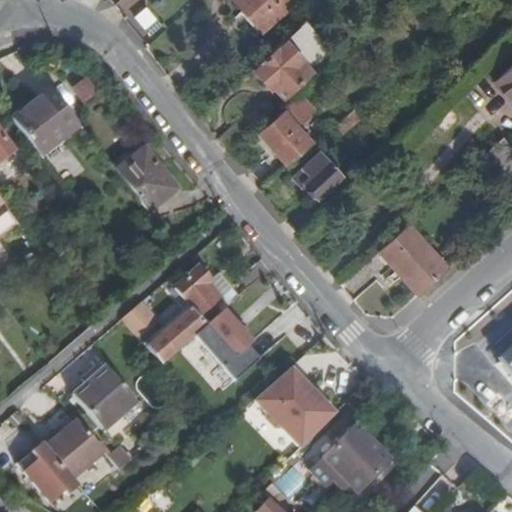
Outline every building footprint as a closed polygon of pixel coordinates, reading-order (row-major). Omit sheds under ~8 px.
[(237,17),(256,38),(293,4),(289,0),(233,0),(243,11),(237,17)] [(328,45),(338,55),(357,39),(347,28),(328,45)] [(284,41),(253,69),(271,90),(274,88),(283,98),(312,72),(284,41)] [(504,86),(511,78),(511,68),(499,80),(504,86)] [(95,92),(86,80),(73,89),(83,102),(95,92)] [(79,126),(74,120),(51,90),(23,111),(50,147),(79,126)] [(260,133),(288,165),(296,158),(314,143),(298,126),(315,111),(302,95),(260,133)] [(11,120),(39,156),(50,147),(23,111),(11,120)] [(353,111),(338,124),(345,131),(360,118),(353,111)] [(243,115),(219,136),(229,148),(231,151),(256,129),(243,115)] [(0,171),(17,159),(0,136),(0,171)] [(511,145),(506,139),(491,151),(509,171),(511,168),(511,145)] [(113,171),(145,213),(175,190),(143,148),(113,171)] [(305,183),(327,208),(350,187),(321,155),(294,178),(301,186),(305,183)] [(0,237),(16,225),(0,202),(0,237)] [(379,250),(381,252),(410,284),(419,295),(448,268),(439,258),(428,246),(410,225),(408,224),(379,250)] [(248,287),(269,269),(261,259),(239,278),(248,287)] [(184,299),(194,311),(199,317),(220,299),(207,283),(211,280),(199,267),(174,288),(184,299)] [(167,280),(158,288),(174,307),(184,299),(174,288),(167,280)] [(206,325),(223,310),(227,306),(220,299),(199,317),(206,325)] [(136,306),(121,319),(140,341),(155,329),(136,306)] [(206,325),(187,341),(196,351),(206,342),(218,357),(227,349),(234,358),(251,342),(223,310),(206,325)] [(146,348),(160,364),(187,341),(206,325),(199,317),(194,311),(180,322),(177,320),(146,348)] [(135,404),(104,366),(69,394),(101,432),(135,404)] [(310,429),(315,435),(330,421),(324,415),(310,429)] [(54,430),(41,442),(73,479),(104,454),(74,419),(63,429),(57,434),(54,430)] [(324,454),(334,464),(352,483),(356,486),(359,490),(390,460),(384,454),(364,434),(355,424),(324,454)] [(59,426),(54,430),(57,434),(63,429),(59,426)] [(68,494),(79,485),(73,479),(41,442),(16,464),(50,503),(64,490),(68,494)] [(108,458),(119,471),(131,461),(120,448),(108,458)] [(310,468),(320,478),(328,485),(335,479),(345,490),(352,483),(334,464),(324,454),(310,468)] [(281,511),(266,498),(253,511),(281,511)]
